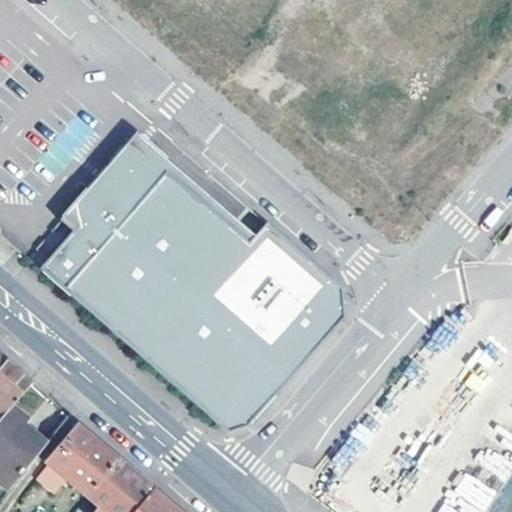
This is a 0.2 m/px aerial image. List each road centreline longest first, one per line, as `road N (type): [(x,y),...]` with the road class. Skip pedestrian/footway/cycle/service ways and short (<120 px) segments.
road 1 (residential): [(398,294),(60,0)]
road 2 (secondary): [(229,493),(0,294)]
road 3 (residential): [(229,493),(398,294)]
road 4 (residential): [(398,294),(511,162)]
